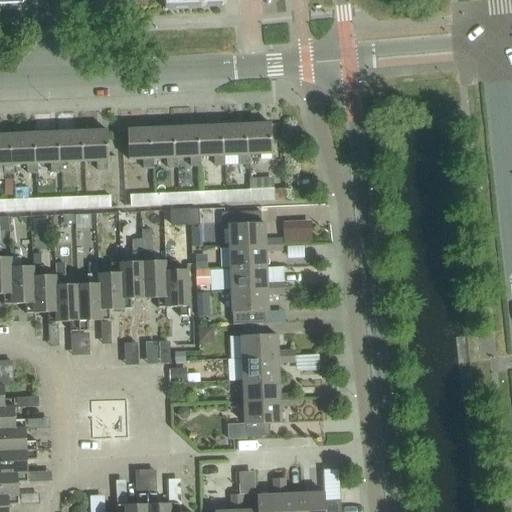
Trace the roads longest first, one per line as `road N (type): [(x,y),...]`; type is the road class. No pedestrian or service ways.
road 1 (secondary): [(348,57),(400,511)]
road 2 (residential): [(308,62),(345,200),(381,511)]
road 3 (tertiary): [(51,84),(308,62)]
road 4 (residential): [(63,459),(140,455),(155,433),(153,399),(134,374),(58,378)]
road 5 (unclassified): [(511,205),(503,44)]
road 6 (unclassified): [(503,44),(348,57)]
